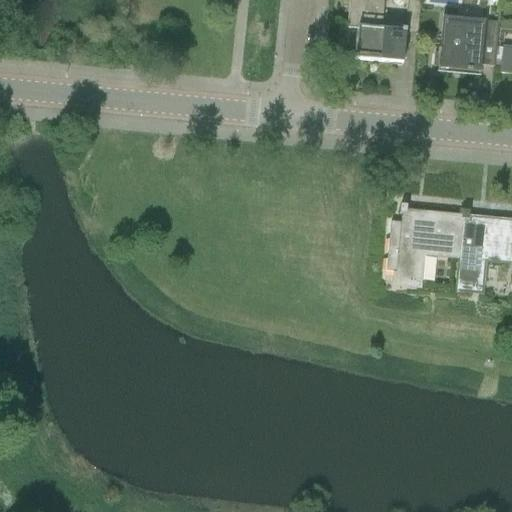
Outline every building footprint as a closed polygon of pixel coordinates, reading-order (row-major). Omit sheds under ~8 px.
[(349,0),(347,30),(357,31),(375,32),(376,18),(382,19),(384,0),(349,0)] [(375,32),(357,31),(354,61),(402,66),(405,35),(416,36),(417,36),(417,35),(420,3),(407,2),(405,28),(382,26),(382,19),(376,18),(375,32)] [(439,51),(438,51),(437,56),(438,56),(437,72),(438,72),(438,69),(478,73),(478,76),(479,76),(480,68),(494,69),(499,25),(442,19),(439,51)] [(416,36),(416,44),(425,45),(426,35),(417,35),(417,36),(416,36)] [(502,55),(500,75),(511,76),(511,52),(503,52),(503,48),(502,48),(502,55)] [(388,244),(385,274),(395,275),(395,282),(407,283),(407,285),(417,286),(420,252),(460,255),(465,213),(461,213),(460,223),(405,218),(406,208),(399,207),(399,216),(400,216),(400,225),(390,224),(388,244)] [(460,255),(457,290),(478,292),(482,258),(511,260),(511,227),(467,224),(468,213),(465,213),(460,255)]
